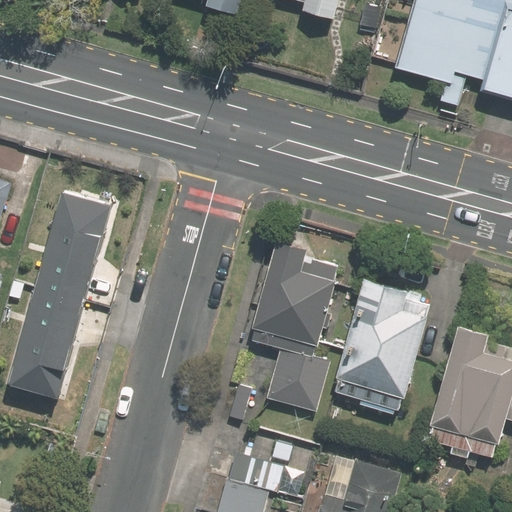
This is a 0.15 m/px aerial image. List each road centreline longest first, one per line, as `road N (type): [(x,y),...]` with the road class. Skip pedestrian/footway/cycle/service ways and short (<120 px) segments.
road 1 (residential): [(229,131),(124,511)]
road 2 (primary): [(229,131),(511,208)]
road 3 (primary): [(0,67),(229,131)]
